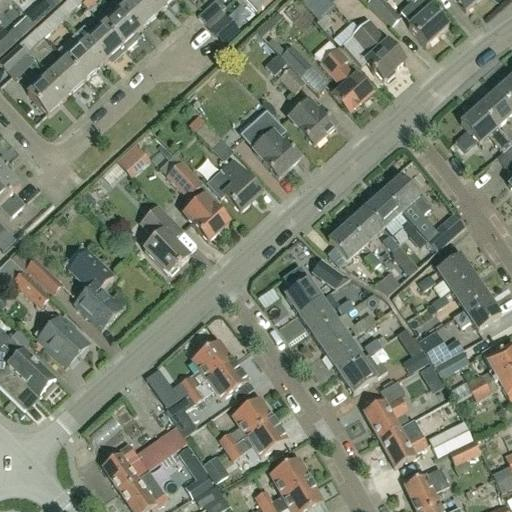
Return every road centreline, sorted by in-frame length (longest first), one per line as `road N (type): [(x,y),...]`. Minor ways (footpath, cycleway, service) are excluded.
road 1 (residential): [(210,288),(305,407),(362,511)]
road 2 (residential): [(20,464),(210,288)]
road 3 (residential): [(187,48),(50,168),(0,112)]
road 4 (residential): [(210,288),(401,121)]
road 5 (residential): [(401,121),(511,275)]
road 6 (residential): [(401,121),(511,33)]
